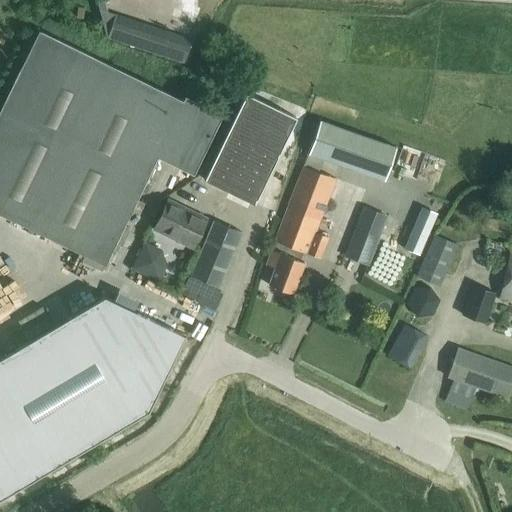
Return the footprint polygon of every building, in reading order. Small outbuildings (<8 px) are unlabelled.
[(105,0),(97,0),(99,8),(108,11),(105,0)] [(165,30),(114,13),(107,36),(158,53),(165,30)] [(181,99),(37,29),(0,105),(0,212),(84,254),(82,259),(101,269),(114,241),(120,244),(127,229),(121,226),(156,155),(192,173),(221,113),(184,95),(181,99)] [(245,94),(203,177),(252,201),(293,118),(245,94)] [(319,121),(307,152),(383,178),(394,147),(319,121)] [(335,177),(319,171),(302,165),(265,263),(274,266),(267,283),(291,293),(303,261),(299,260),(302,251),(319,257),(327,236),(314,231),(335,177)] [(191,247),(205,218),(167,199),(153,228),(191,247)] [(368,265),(388,217),(363,207),(343,254),(368,265)] [(418,254),(435,213),(421,207),(403,247),(418,254)] [(188,274),(201,280),(217,286),(240,232),(211,220),(188,274)] [(457,244),(434,235),(417,275),(439,285),(457,244)] [(511,257),(507,256),(499,297),(511,299),(511,257)] [(377,258),(366,277),(384,287),(395,268),(377,258)] [(429,284),(412,286),(406,302),(417,315),(433,313),(439,298),(429,284)] [(461,314),(485,323),(497,293),(472,284),(461,314)] [(103,295),(0,355),(0,497),(147,410),(184,334),(103,295)] [(386,355),(410,367),(428,335),(404,322),(386,355)] [(511,381),(511,366),(457,347),(447,376),(453,378),(444,400),(467,408),(475,386),(507,397),(511,381)]
